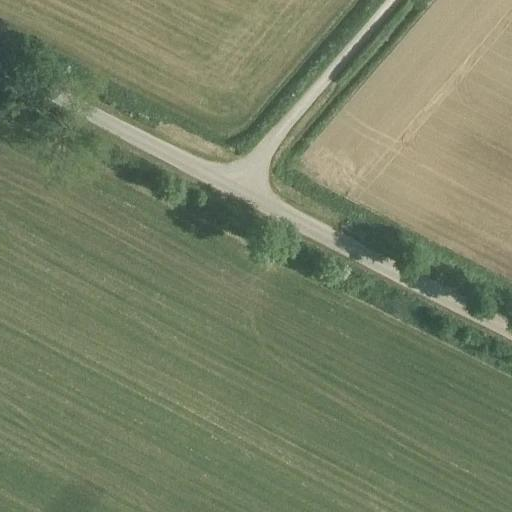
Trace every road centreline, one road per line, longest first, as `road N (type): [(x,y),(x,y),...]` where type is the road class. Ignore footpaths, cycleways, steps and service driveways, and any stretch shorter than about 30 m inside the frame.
road 1 (unclassified): [(511,347),(219,183)]
road 2 (unclassified): [(219,183),(379,0)]
road 3 (unclassified): [(219,183),(0,78)]
